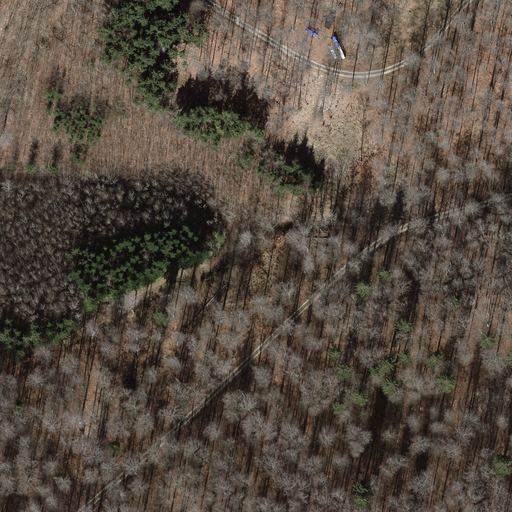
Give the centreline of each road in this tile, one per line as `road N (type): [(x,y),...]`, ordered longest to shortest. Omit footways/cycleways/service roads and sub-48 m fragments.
road 1 (track): [(78,511),(394,218)]
road 2 (track): [(394,218),(511,195)]
